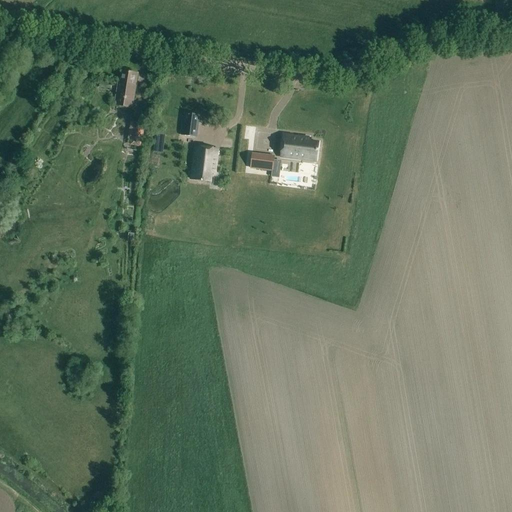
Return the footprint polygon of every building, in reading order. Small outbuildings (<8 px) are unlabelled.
[(114,105),(132,108),(137,73),(121,71),(119,84),(117,84),(114,105)] [(196,138),(199,116),(185,114),(184,122),(183,122),(181,136),(196,138)] [(131,145),(140,146),(144,124),(134,123),(131,145)] [(283,135),(280,158),(316,162),(318,143),(308,142),(308,138),(297,137),(297,138),(293,138),(293,136),(283,135)] [(155,140),(154,147),(163,149),(164,141),(155,140)] [(215,173),(218,150),(195,147),(191,180),(210,182),(211,173),(215,173)] [(274,157),(252,154),(250,169),(272,172),(274,157)]
